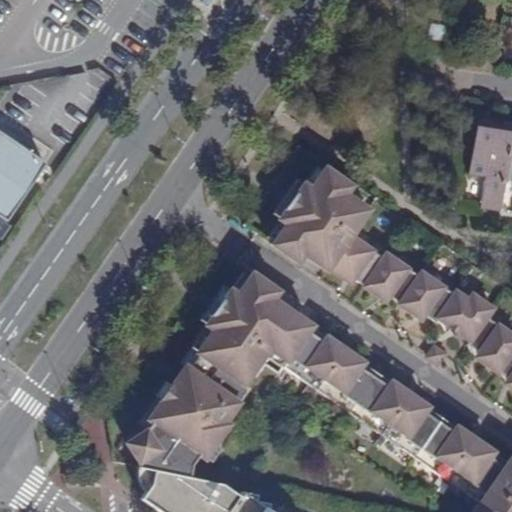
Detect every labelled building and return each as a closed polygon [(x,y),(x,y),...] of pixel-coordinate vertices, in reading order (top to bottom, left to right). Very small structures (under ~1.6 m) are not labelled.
[(495,184),(504,133),(468,127),(461,178),(476,181),(471,213),(490,216),(495,184)] [(0,130),(0,156),(33,179),(45,162),(0,130)] [(511,133),(504,133),(495,184),(511,187),(506,219),(511,219),(511,133)] [(0,156),(0,215),(6,220),(33,179),(0,156)] [(511,321),(482,304),(488,295),(466,282),(463,287),(449,279),(447,282),(414,262),(412,265),(378,244),(375,249),(342,228),(359,201),(335,187),(341,178),(314,161),(301,182),(293,177),(284,192),(291,195),(285,204),(278,200),(269,214),(277,219),(264,240),(291,257),(296,248),(319,264),(322,260),(338,271),(341,266),(347,270),(373,288),(377,284),(382,288),(393,295),(392,295),(409,307),(412,302),(418,306),(429,314),(432,310),(465,330),(463,334),(475,341),(481,345),(478,350),(506,366),(511,370),(509,375),(511,376),(511,321)] [(291,195),(284,192),(278,200),(285,204),(291,195)] [(341,266),(338,271),(344,275),(347,270),(341,266)] [(132,461),(131,465),(141,467),(179,473),(180,474),(183,461),(197,452),(203,456),(226,420),(223,418),(245,384),(241,381),(265,343),(255,337),(278,301),(267,294),(272,286),(245,269),(231,290),(224,285),(215,300),(221,304),(215,313),(209,308),(200,323),(208,327),(192,352),(194,353),(185,366),(181,364),(146,419),(150,422),(145,430),(128,436),(134,452),(132,461)] [(377,284),(373,288),(379,292),(382,288),(377,284)] [(215,300),(209,308),(215,313),(221,304),(215,300)] [(307,320),(278,301),(255,337),(265,343),(284,356),(306,321),(307,320)] [(412,302),(409,307),(414,311),(418,306),(412,302)] [(479,496),(477,511),(488,511),(511,511),(511,446),(510,446),(508,450),(493,441),(494,439),(480,431),(478,434),(468,428),(469,425),(455,416),(454,417),(426,400),(426,398),(413,389),(410,392),(400,386),(402,383),(388,374),(387,375),(360,357),(361,355),(347,346),(345,349),(335,342),(337,340),(321,330),(320,331),(306,321),(284,356),(280,362),(483,489),(479,496)] [(434,355),(440,345),(430,339),(423,349),(434,355)] [(347,346),(337,340),(335,342),(345,349),(347,346)] [(478,350),(481,345),(475,341),(472,346),(478,350)] [(276,368),(262,358),(253,371),(268,380),(276,368)] [(503,371),(509,375),(511,370),(506,366),(503,371)] [(402,383),(400,386),(410,392),(413,389),(402,383)] [(469,425),(468,428),(478,434),(480,431),(469,425)] [(134,452),(128,436),(124,437),(132,461),(134,452)] [(251,491),(249,489),(238,486),(235,490),(227,484),(179,473),(141,467),(141,474),(145,482),(273,505),(274,502),(262,500),(264,493),(251,491)] [(285,511),(277,511),(273,508),(273,505),(145,482),(147,486),(141,493),(168,511),(193,511),(194,511),(285,511)]
